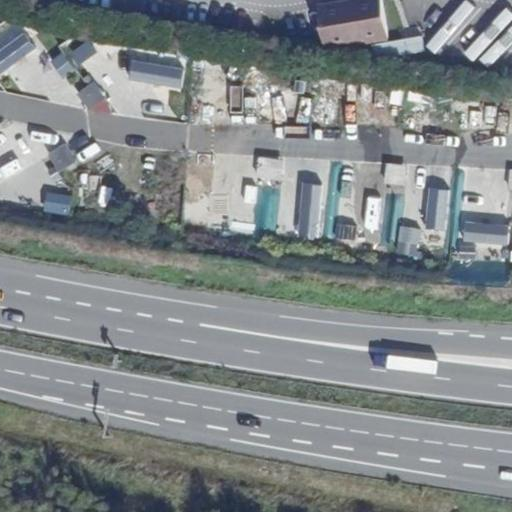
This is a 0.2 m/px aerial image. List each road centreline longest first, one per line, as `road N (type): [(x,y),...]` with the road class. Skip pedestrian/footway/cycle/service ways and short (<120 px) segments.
road 1 (trunk): [(0,372),(447,457)]
road 2 (trunk): [(511,351),(269,325),(210,347)]
road 3 (trunk): [(511,387),(210,347)]
road 4 (trunk): [(210,347),(0,304)]
